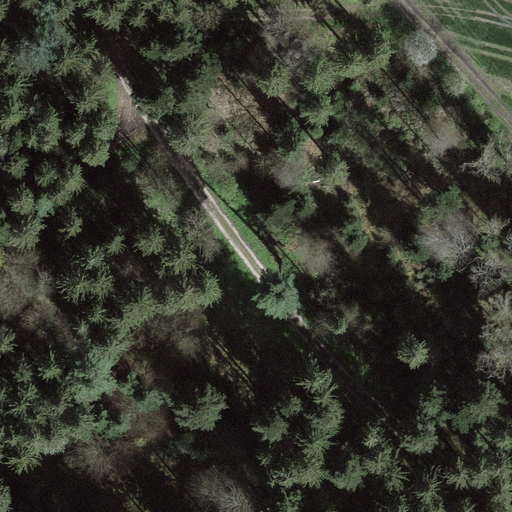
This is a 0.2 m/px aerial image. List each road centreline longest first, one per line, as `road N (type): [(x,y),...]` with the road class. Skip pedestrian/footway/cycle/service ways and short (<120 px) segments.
road 1 (track): [(149,102),(316,357),(511,507)]
road 2 (track): [(0,252),(149,102)]
road 3 (track): [(82,0),(149,102)]
